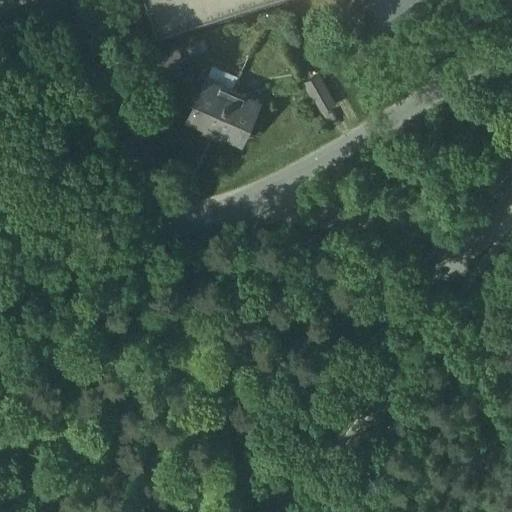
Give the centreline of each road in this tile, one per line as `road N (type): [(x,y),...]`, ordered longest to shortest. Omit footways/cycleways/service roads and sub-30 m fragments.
road 1 (tertiary): [(252,511),(479,232)]
road 2 (unclassified): [(511,38),(303,174),(225,209)]
road 3 (unclassified): [(479,232),(225,209)]
road 4 (unclassified): [(161,230),(85,0)]
road 5 (unclassified): [(161,230),(0,269)]
